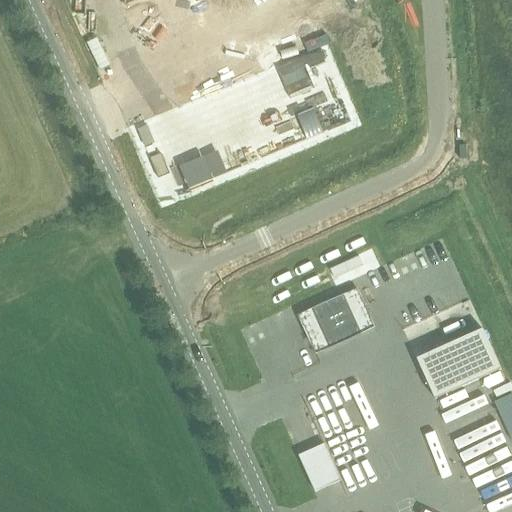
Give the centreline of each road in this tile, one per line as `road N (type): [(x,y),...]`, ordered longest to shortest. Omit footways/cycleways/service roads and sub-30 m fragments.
road 1 (residential): [(164,282),(426,166),(439,139),(433,0)]
road 2 (tertiary): [(164,282),(35,0)]
road 3 (tertiary): [(269,511),(164,282)]
